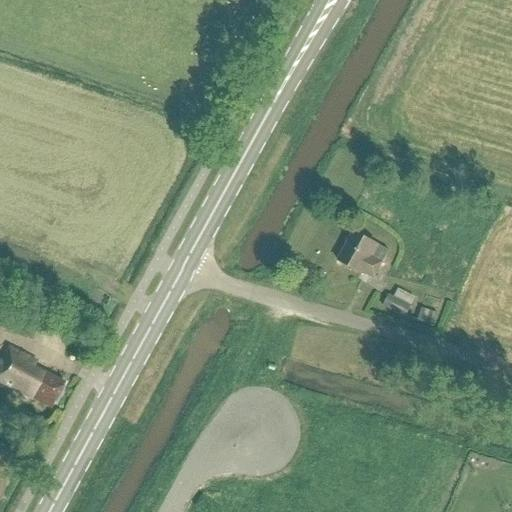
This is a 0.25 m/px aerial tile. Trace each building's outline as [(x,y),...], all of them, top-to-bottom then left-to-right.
[(352,234),(337,263),(360,275),(360,273),(373,280),(387,252),(352,234)] [(389,296),(383,306),(403,318),(414,299),(397,290),(393,298),(389,296)] [(437,313),(420,308),(418,323),(434,327),(437,313)] [(52,318),(51,338),(64,339),(66,318),(52,318)] [(7,348),(0,360),(0,383),(49,410),(63,385),(32,368),(35,363),(7,348)] [(379,481),(388,456),(360,447),(352,472),(339,468),(324,511),(361,511),(372,479),(379,481)]
